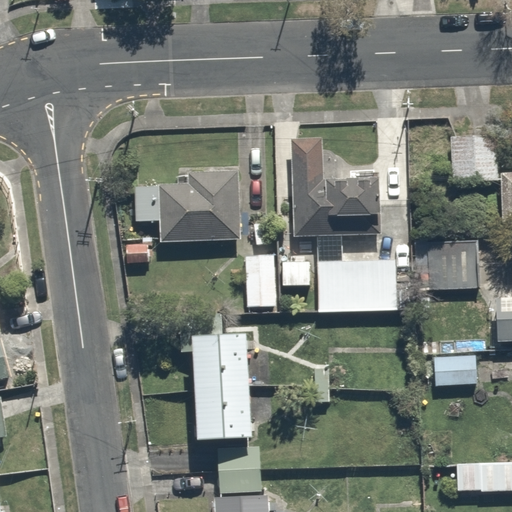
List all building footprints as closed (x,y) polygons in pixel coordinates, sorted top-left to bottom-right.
[(501,138),(455,136),(454,182),(500,184),(501,138)] [(331,183),(332,143),(300,142),(297,233),(388,236),(390,185),(331,183)] [(190,186),(138,187),(139,223),(168,223),(168,243),(244,242),(243,170),(190,171),(190,186)] [(350,261),(350,238),(328,238),(328,261),(318,261),(318,315),(396,315),(396,261),(350,261)] [(310,242),(286,242),(286,271),(311,271),(310,242)] [(470,249),(435,252),(438,290),(473,288),(470,249)] [(281,255),(250,256),(252,304),(282,303),(281,255)] [(511,298),(500,298),(498,344),(511,344),(511,298)] [(0,380),(18,375),(0,321),(0,380)] [(255,339),(205,342),(211,447),(262,444),(255,339)] [(475,357),(434,357),(434,389),(475,389),(475,357)] [(484,412),(467,412),(465,442),(482,443),(484,412)] [(266,453),(222,456),(224,493),(268,491),(266,453)] [(511,462),(462,462),(462,490),(511,490),(511,462)] [(283,511),(283,500),(227,502),(227,511),(283,511)]
